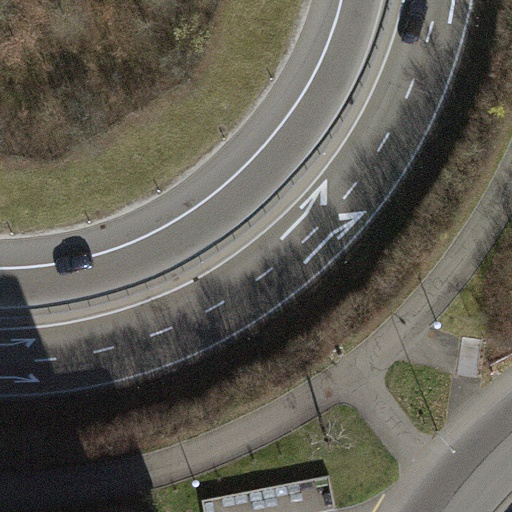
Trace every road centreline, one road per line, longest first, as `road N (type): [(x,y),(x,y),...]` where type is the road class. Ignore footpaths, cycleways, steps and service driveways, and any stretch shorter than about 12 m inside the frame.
road 1 (motorway): [(0,362),(111,348),(184,323),(278,265),(360,181),(406,111),(438,0)]
road 2 (motorway): [(358,0),(333,79),(281,158),(223,208),(144,252),(78,273),(0,282)]
